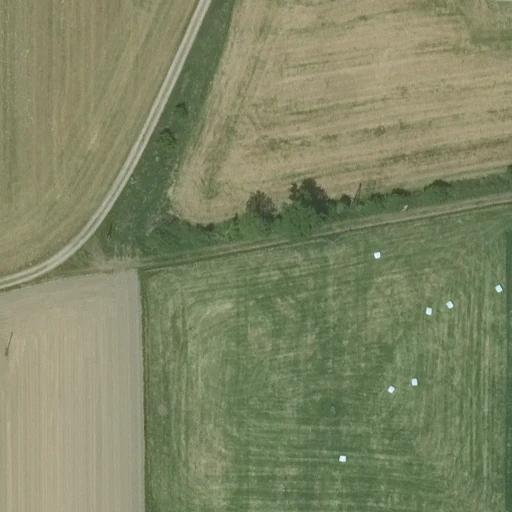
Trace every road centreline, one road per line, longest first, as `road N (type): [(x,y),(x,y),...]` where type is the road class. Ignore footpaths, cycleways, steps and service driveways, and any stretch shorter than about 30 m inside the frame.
road 1 (track): [(81,241),(102,262),(134,264),(511,200)]
road 2 (track): [(0,286),(55,263),(81,241),(152,126),(206,0)]
